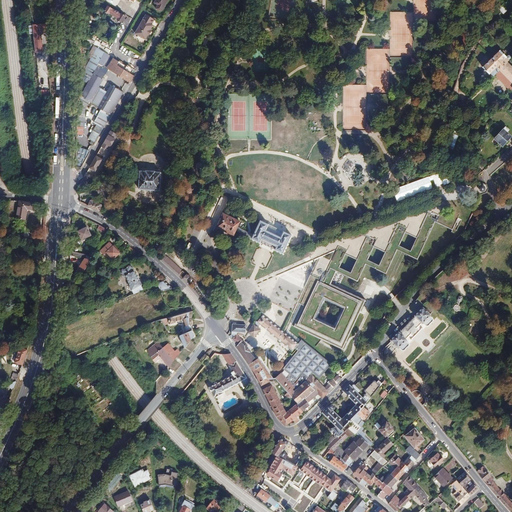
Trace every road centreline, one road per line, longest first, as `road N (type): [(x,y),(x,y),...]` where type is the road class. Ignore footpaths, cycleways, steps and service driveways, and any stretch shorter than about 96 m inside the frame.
road 1 (track): [(373,0),(336,87),(337,144),(328,175),(362,221),(376,216),(390,167),(458,95),(487,0)]
road 2 (tertiary): [(64,511),(214,329)]
road 3 (residential): [(63,183),(83,171),(179,0)]
road 4 (tertiary): [(214,329),(143,250),(63,201)]
road 5 (residential): [(373,356),(412,297),(501,215)]
road 6 (primary): [(58,0),(54,183)]
road 7 (primary): [(63,183),(64,0)]
road 8 (tertiary): [(484,487),(373,356)]
road 9 (primary): [(0,455),(51,305)]
